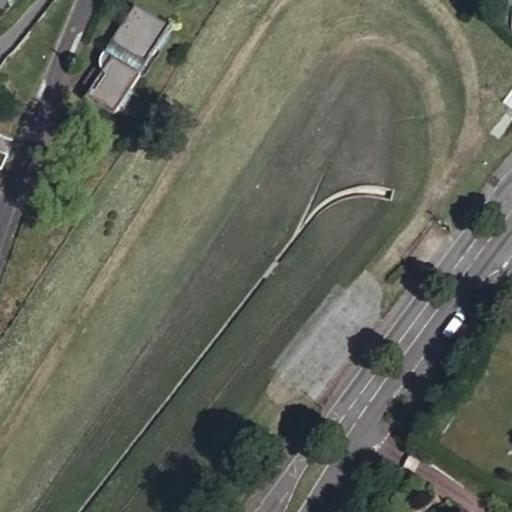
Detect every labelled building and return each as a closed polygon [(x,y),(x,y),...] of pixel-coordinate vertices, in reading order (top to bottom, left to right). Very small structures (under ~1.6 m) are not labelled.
[(81,95),(98,106),(119,99),(131,81),(151,49),(161,34),(166,25),(130,2),(105,39),(107,41),(100,51),(99,50),(95,57),(95,63),(96,68),(97,69),(102,72),(92,89),(87,86),(81,95)] [(161,34),(151,49),(155,52),(165,36),(161,34)] [(97,69),(87,86),(92,89),(102,72),(97,69)] [(131,81),(119,99),(126,98),(135,84),(131,81)] [(119,99),(115,105),(119,108),(126,98),(119,99)] [(119,99),(98,106),(111,113),(115,105),(119,99)]
